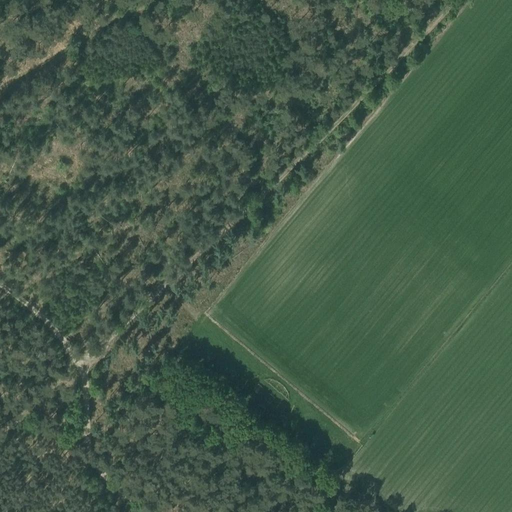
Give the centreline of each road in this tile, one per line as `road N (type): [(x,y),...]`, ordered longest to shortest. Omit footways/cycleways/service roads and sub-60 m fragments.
road 1 (track): [(77,359),(436,12)]
road 2 (track): [(0,87),(152,0)]
road 3 (track): [(0,500),(86,392)]
